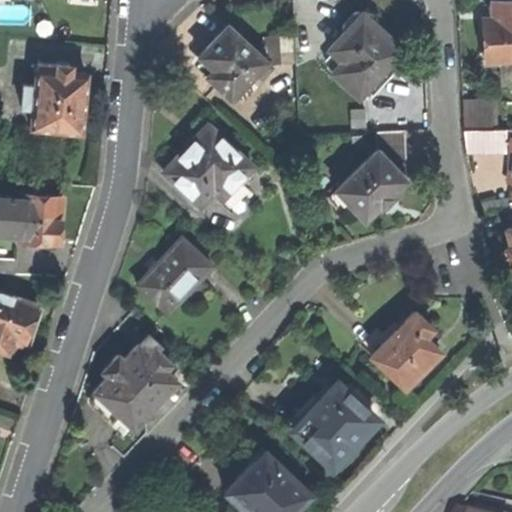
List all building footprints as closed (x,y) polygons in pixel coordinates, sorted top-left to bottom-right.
[(501,60),(511,59),(511,1),(492,2),(493,18),(483,18),(484,45),(485,60),(501,60)] [(358,12),(353,12),(339,27),(339,30),(342,34),(327,50),(333,57),(327,63),(327,66),(331,71),(332,73),(357,96),(363,91),(371,99),(408,60),(399,52),(400,49),(393,43),(358,12)] [(254,71),(264,60),(226,25),(211,41),(198,55),(212,68),(205,75),(230,97),(254,71)] [(271,66),(294,63),(293,34),(263,36),(271,66)] [(511,80),(511,59),(501,60),(502,81),(511,80)] [(271,66),(264,60),(254,71),(260,77),(271,66)] [(28,127),(78,132),(81,101),(84,73),(66,72),(67,64),(53,63),(53,65),(36,63),(36,69),(34,68),(32,85),(22,84),(19,108),(30,109),(28,127)] [(466,128),(467,128),(491,128),(490,98),(464,99),(466,128)] [(197,135),(206,124),(199,117),(189,128),(197,135)] [(234,184),(251,167),(251,166),(206,124),(197,135),(175,157),(163,171),(199,204),(210,193),(212,190),(221,197),(234,184)] [(467,151),(501,150),(502,128),(491,128),(467,128),(467,151)] [(340,213),(347,207),(362,222),(376,207),(380,210),(392,199),(389,195),(403,181),(401,180),(403,177),(397,170),(391,165),(389,167),(375,153),(326,199),(340,213)] [(251,167),(234,184),(240,188),(255,171),(251,167)] [(240,188),(234,184),(221,197),(212,190),(210,193),(231,212),(247,195),(240,188)] [(19,200),(0,199),(0,233),(17,234),(16,241),(56,244),(58,218),(58,198),(19,195),(19,200)] [(479,231),(510,225),(508,210),(476,216),(479,231)] [(511,226),(504,228),(507,245),(503,247),(504,253),(505,260),(510,259),(511,268),(511,226)] [(211,264),(180,236),(153,264),(136,283),(167,312),(211,264)] [(0,274),(12,275),(12,261),(0,260),(0,274)] [(34,304),(0,292),(0,352),(8,355),(12,343),(22,346),(27,343),(30,335),(33,328),(29,324),(34,304)] [(432,330),(414,312),(370,358),(402,391),(420,373),(438,355),(423,339),(432,330)] [(171,365),(151,345),(144,352),(137,344),(122,360),(116,354),(108,363),(101,370),(107,375),(94,388),(114,407),(113,408),(131,426),(156,401),(176,381),(165,371),(171,365)] [(375,419),(336,383),(321,399),(317,396),(289,427),(333,467),(356,443),(369,429),(367,427),(375,419)] [(292,511),(308,495),(262,453),(224,494),(243,511),(292,511)]
